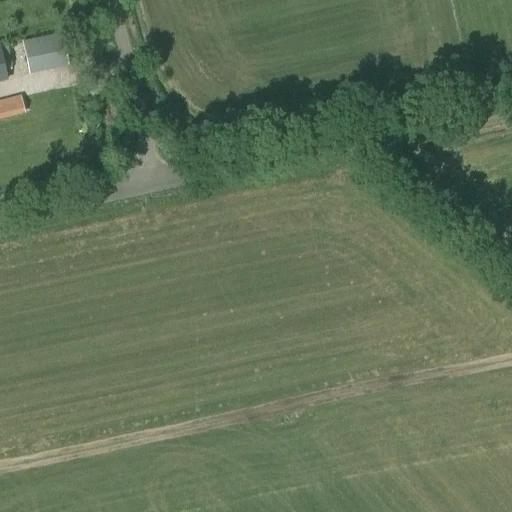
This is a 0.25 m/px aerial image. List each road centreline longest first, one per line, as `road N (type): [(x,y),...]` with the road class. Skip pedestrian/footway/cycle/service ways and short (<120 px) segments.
road 1 (unclassified): [(158,187),(511,106)]
road 2 (unclassified): [(109,0),(158,187)]
road 3 (unclassified): [(0,221),(158,187)]
